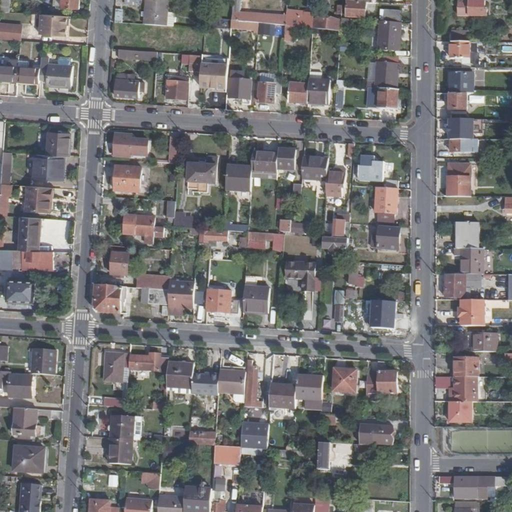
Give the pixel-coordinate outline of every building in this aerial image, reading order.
[(1,0),(1,12),(10,12),(10,0),(1,0)] [(80,9),(80,0),(63,0),(63,8),(80,9)] [(147,0),(146,25),(167,27),(168,0),(165,0),(147,0)] [(348,0),(347,16),(364,17),(365,0),(348,0)] [(484,11),(484,2),(459,1),(458,15),(487,16),(487,11),(484,11)] [(385,23),(400,24),(400,12),(386,11),(385,23)] [(240,13),(233,13),(232,21),(259,23),(260,23),(275,25),(286,26),(286,16),(240,13)] [(304,18),(286,16),(286,26),(295,27),(313,28),(314,14),(304,13),(304,18)] [(67,37),(68,17),(42,15),(40,35),(67,37)] [(315,29),(341,31),(341,21),(316,19),(315,29)] [(349,32),(350,20),(341,20),(341,21),(341,31),(341,32),(349,32)] [(399,50),(401,24),(400,24),(385,23),(381,22),(380,49),(399,50)] [(0,39),(22,41),(23,25),(0,23),(0,39)] [(274,36),(275,25),(260,23),(259,23),(259,35),(274,36)] [(285,42),(294,42),(295,27),(286,26),(285,42)] [(452,32),(452,42),(453,42),(467,42),(467,33),(452,32)] [(343,42),(343,51),(351,51),(351,43),(343,42)] [(467,42),(453,42),(453,59),(471,59),(471,42),(467,42)] [(200,73),(201,58),(192,57),(190,72),(200,73)] [(42,69),(41,79),(48,79),(48,86),(72,87),(73,67),(49,65),(50,59),(42,58),(42,69)] [(28,68),(29,61),(10,60),(9,67),(28,68)] [(381,89),(396,90),(397,65),(379,64),(377,84),(377,89),(381,89)] [(0,80),(41,83),(41,79),(42,69),(28,68),(9,67),(0,66),(0,80)] [(322,81),(322,73),(310,72),(310,80),(322,81)] [(225,78),(225,75),(204,73),(203,86),(221,87),(221,78),(225,78)] [(452,74),(451,93),(467,93),(474,93),(474,74),(452,74)] [(275,94),(281,94),(282,80),(276,79),(276,85),(255,84),(255,93),(260,93),(260,102),(275,103),(275,94)] [(253,82),(233,80),(232,99),(244,100),(244,104),(251,104),(253,82)] [(308,103),(329,105),(330,82),(322,81),(310,80),(309,85),(308,103)] [(144,92),(144,84),(137,84),(136,83),(134,83),(117,82),(116,97),(139,98),(139,92),(144,92)] [(187,100),(188,83),(170,82),(168,98),(187,100)] [(290,102),(308,103),(309,85),(291,84),(290,102)] [(195,85),(193,109),(200,109),(202,86),(195,85)] [(372,99),(381,99),(381,89),(377,89),(373,89),(372,99)] [(397,110),(398,90),(396,90),(381,89),(381,99),(380,109),(397,110)] [(467,93),(451,93),(451,110),(467,110),(467,93)] [(452,120),(452,145),(478,145),(478,140),(473,140),(474,120),(452,120)] [(65,157),(70,157),(71,135),(50,133),(49,156),(65,157)] [(148,155),(149,142),(132,140),(132,136),(118,135),(118,143),(117,156),(132,156),(132,154),(148,155)] [(179,165),(181,143),(173,143),(172,165),(179,165)] [(296,149),(280,147),(280,150),(280,154),(279,169),(295,170),(296,149)] [(12,165),(12,153),(4,153),(3,164),(10,165),(12,165)] [(279,173),(279,169),(280,154),(255,153),(254,168),(254,172),(279,173)] [(65,157),(49,156),(37,155),(36,178),(64,179),(65,157)] [(216,184),(218,158),(209,158),(208,166),(200,165),(200,162),(191,162),(189,192),(200,192),(200,183),(216,184)] [(329,173),(330,160),(305,159),(304,179),(328,181),(329,173)] [(382,181),(383,164),(373,163),(372,168),(363,168),(362,180),(382,181)] [(10,165),(3,164),(2,184),(9,185),(10,165)] [(254,168),(229,166),(227,190),(252,192),(253,177),(254,172),(254,168)] [(141,169),(119,168),(117,191),(140,192),(141,169)] [(450,169),(449,197),(471,197),(471,169),(450,169)] [(328,181),(327,200),(332,201),(333,196),(342,197),(343,188),(345,188),(346,170),(338,170),(338,174),(329,173),(328,181)] [(302,185),(295,184),(293,199),(301,200),(302,185)] [(52,197),(52,187),(29,186),(27,210),(48,211),(48,198),(52,198),(52,197)] [(396,214),(398,190),(379,189),(378,213),(394,214),(396,214)] [(285,209),(285,199),(277,199),(277,209),(285,209)] [(169,223),(175,223),(177,202),(168,201),(167,218),(169,218),(169,223)] [(378,227),(381,227),(394,228),(394,214),(378,213),(378,227)] [(154,228),(155,218),(126,216),(126,234),(147,236),(147,243),(153,243),(153,237),(164,237),(164,228),(154,228)] [(40,236),(41,219),(23,217),(21,249),(39,250),(40,236)] [(315,234),(315,226),(291,224),(291,221),(282,221),(281,231),(315,234)] [(334,238),(344,239),(345,222),(338,222),(338,225),(335,225),(334,238)] [(459,223),(459,249),(478,249),(478,223),(459,223)] [(398,249),(400,228),(394,228),(381,227),(380,236),(373,236),(372,247),(398,249)] [(227,241),(228,231),(224,230),(223,230),(223,233),(201,232),(200,242),(208,242),(209,242),(209,240),(218,241),(227,241)] [(265,239),(273,240),(274,234),(250,232),(249,247),(264,248),(265,239)] [(275,234),(274,247),(285,248),(286,235),(275,234)] [(301,236),(301,243),(324,245),(325,237),(301,236)] [(334,238),(325,237),(324,245),(324,248),(332,249),(332,253),(339,254),(339,249),(348,250),(349,239),(344,239),(334,238)] [(0,247),(0,266),(7,267),(7,266),(13,266),(14,248),(4,248),(0,247)] [(13,266),(19,266),(38,267),(38,268),(56,269),(57,251),(39,250),(21,249),(14,248),(13,266)] [(462,256),(462,275),(465,275),(483,275),(484,275),(484,249),(478,249),(459,249),(455,249),(455,256),(462,256)] [(128,275),(129,254),(114,254),(113,274),(115,274),(128,275)] [(358,277),(359,263),(348,262),(347,274),(350,274),(350,285),(357,285),(357,287),(363,288),(364,277),(358,277)] [(290,280),(298,281),(299,265),(291,265),(290,280)] [(304,281),(304,293),(315,293),(316,267),(299,265),(298,281),(304,281)] [(171,282),(171,278),(138,275),(138,288),(142,288),(170,290),(171,282)] [(475,289),(482,289),(483,275),(465,275),(465,279),(466,289),(475,289)] [(257,277),(247,276),(246,287),(256,288),(257,277)] [(475,298),(475,289),(466,289),(465,279),(447,279),(447,297),(475,298)] [(9,280),(8,301),(35,302),(36,282),(9,280)] [(289,292),(297,292),(298,281),(290,280),(289,292)] [(169,304),(168,315),(182,315),(183,308),(194,309),(196,284),(171,282),(170,290),(169,304)] [(123,287),(97,285),(96,309),(98,312),(121,313),(123,287)] [(246,287),(244,312),(269,313),(271,289),(256,288),(246,287)] [(141,302),(169,304),(170,290),(142,288),(141,302)] [(238,312),(239,301),(231,300),(232,292),(210,291),(209,311),(238,312)] [(347,299),(357,300),(357,291),(348,291),(347,299)] [(403,293),(404,292),(396,292),(395,300),(403,300),(403,293)] [(346,293),(336,293),(335,305),(337,306),(345,306),(345,299),(346,293)] [(462,318),(462,326),(485,326),(485,301),(462,301),(462,309),(459,309),(459,318),(462,318)] [(357,317),(358,302),(347,302),(345,319),(351,319),(352,317),(357,317)] [(336,321),(344,321),(345,306),(337,306),(336,321)] [(473,334),(473,352),(497,352),(497,334),(473,334)] [(9,361),(9,347),(0,346),(0,360),(3,361),(9,361)] [(33,374),(54,375),(56,350),(34,349),(33,374)] [(130,369),(130,356),(126,355),(126,354),(107,353),(106,381),(123,382),(124,368),(130,369)] [(169,372),(170,363),(170,359),(162,358),(162,357),(162,354),(151,354),(150,357),(137,357),(137,370),(169,372)] [(254,361),(248,360),(247,374),(246,394),(245,407),(263,408),(264,401),(256,400),(258,379),(261,380),(261,373),(258,373),(258,368),(254,368),(254,361)] [(456,360),(456,377),(477,377),(479,377),(479,360),(456,360)] [(194,375),(195,365),(170,363),(169,372),(168,385),(186,386),(186,384),(193,385),(194,375)] [(356,392),(357,371),(336,370),(335,391),(356,392)] [(3,372),(0,372),(0,388),(9,389),(9,397),(31,397),(32,376),(10,375),(11,373),(3,372)] [(246,394),(247,374),(222,372),(221,374),(221,375),(220,393),(246,394)] [(397,373),(368,372),(367,393),(397,393),(397,373)] [(208,376),(194,375),(193,385),(193,393),(220,395),(220,393),(221,375),(213,374),(213,376),(208,376)] [(323,400),(324,378),(299,377),(298,387),(297,399),(323,400)] [(451,393),(451,402),(452,402),(472,402),(477,402),(477,377),(456,377),(456,388),(456,393),(451,393)] [(193,393),(193,385),(186,384),(186,386),(168,385),(168,391),(176,392),(176,394),(193,395),(193,393)] [(298,387),(272,385),(271,407),(297,408),(297,399),(298,387)] [(0,407),(8,408),(9,400),(0,399),(0,407)] [(106,399),(106,407),(127,408),(128,400),(106,399)] [(332,413),(333,403),(323,402),(322,412),(332,413)] [(472,402),(452,402),(452,422),(471,422),(472,402)] [(37,419),(51,420),(52,411),(17,409),(16,434),(35,435),(37,419)] [(51,420),(62,420),(63,412),(52,411),(51,420)] [(322,416),(321,425),(336,426),(337,417),(322,416)] [(113,417),(112,439),(114,439),(133,441),(142,441),(143,418),(113,417)] [(254,428),(253,449),(258,449),(268,450),(269,426),(255,425),(254,428)] [(384,426),(361,425),(360,444),(375,445),(375,433),(383,433),(384,426)] [(393,446),(394,427),(384,426),(383,433),(375,433),(375,445),(393,446)] [(244,427),(242,448),(252,449),(253,449),(254,428),(244,427)] [(217,433),(190,431),(190,443),(216,445),(217,433)] [(113,455),(111,455),(110,463),(132,464),(133,441),(114,439),(113,455)] [(155,453),(164,453),(164,443),(156,442),(155,453)] [(163,461),(163,463),(179,464),(180,454),(188,455),(189,444),(164,443),(164,453),(163,461)] [(319,454),(319,461),(318,469),(331,470),(331,461),(333,461),(336,459),(336,456),(334,453),(332,452),(332,444),(320,443),(319,454)] [(242,448),(216,446),(215,463),(241,464),(242,454),(242,448)] [(43,473),(45,450),(17,447),(16,471),(43,473)] [(267,457),(294,459),(295,452),(293,452),(268,450),(267,456),(267,457)] [(295,452),(294,459),(319,461),(319,454),(295,452)] [(153,460),(163,461),(164,453),(155,453),(153,453),(153,460)] [(162,474),(144,473),(143,483),(148,483),(149,486),(150,489),(161,490),(162,474)] [(216,491),(227,491),(227,478),(216,478),(216,491)] [(478,478),(456,478),(456,484),(457,500),(469,500),(469,491),(478,491),(478,478)] [(17,509),(18,483),(5,482),(4,491),(9,491),(9,508),(17,509)] [(41,495),(41,486),(22,485),(20,511),(40,511),(41,501),(39,501),(39,495),(41,495)] [(185,511),(211,511),(213,489),(187,488),(186,497),(185,511)] [(130,511),(153,511),(154,494),(131,492),(130,511)] [(263,507),(264,501),(264,492),(257,492),(256,507),(263,507)] [(161,495),(159,511),(185,511),(186,497),(161,495)] [(316,506),(315,511),(328,511),(329,497),(317,497),(316,506)] [(329,497),(328,511),(340,511),(341,498),(329,497)] [(371,511),(372,500),(364,499),(363,510),(371,511)] [(213,511),(221,511),(226,511),(226,500),(221,500),(221,503),(214,503),(213,511)] [(110,511),(111,502),(92,501),(91,511),(110,511)] [(263,511),(287,511),(288,503),(264,501),(263,507),(263,510),(263,511)] [(476,511),(476,502),(456,502),(456,511),(476,511)]
